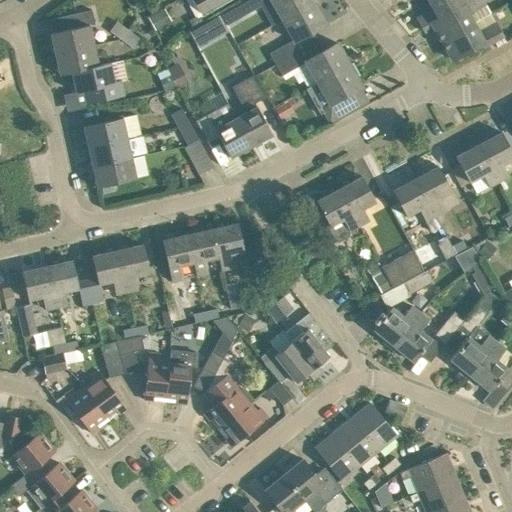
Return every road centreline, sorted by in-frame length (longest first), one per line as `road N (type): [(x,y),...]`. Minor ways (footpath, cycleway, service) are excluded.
road 1 (residential): [(73,233),(244,190),(424,86)]
road 2 (residential): [(73,233),(49,116),(11,17)]
road 3 (residential): [(221,486),(353,379)]
road 4 (residential): [(221,486),(176,431),(147,430),(92,467)]
road 5 (residential): [(493,422),(393,384),(353,379)]
road 6 (residential): [(0,383),(23,384),(48,406),(92,467)]
